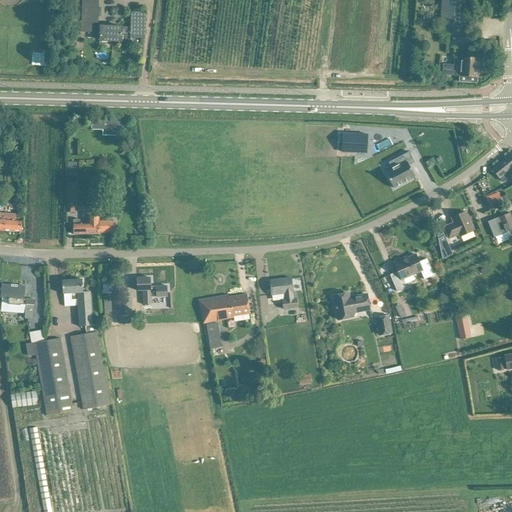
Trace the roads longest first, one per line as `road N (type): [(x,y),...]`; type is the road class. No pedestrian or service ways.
road 1 (unclassified): [(511,139),(455,182),(332,240),(104,253),(0,249)]
road 2 (secondary): [(0,98),(425,108)]
